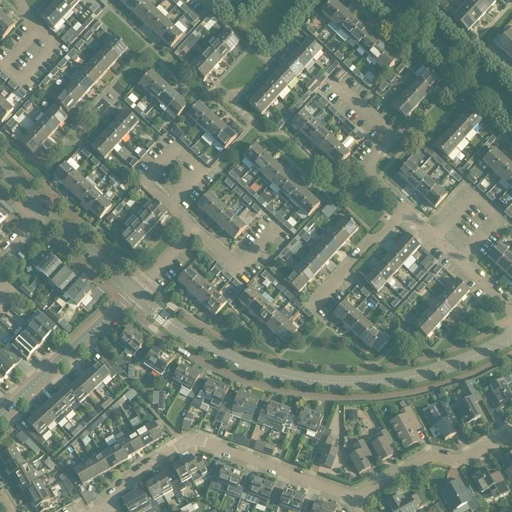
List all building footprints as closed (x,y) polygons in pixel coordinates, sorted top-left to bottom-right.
[(71,11),(59,0),(57,0),(50,8),(63,20),(71,11)] [(80,2),(77,0),(59,0),(71,11),(80,2)] [(146,2),(144,0),(130,0),(125,6),(134,14),(146,2)] [(331,22),(343,8),(336,2),(333,0),(321,13),(331,22)] [(442,0),(438,0),(436,3),(439,7),(440,6),(445,10),(449,5),(442,0)] [(491,12),(478,0),(470,0),(467,3),(482,17),(487,12),(489,14),(491,12)] [(494,0),(478,0),(491,12),(493,10),(491,8),(496,2),(494,0)] [(155,10),(146,2),(134,14),(143,23),(155,10)] [(467,3),(460,11),(477,27),(480,24),(478,23),(482,17),(467,3)] [(182,6),(179,9),(185,14),(188,11),(182,6)] [(63,20),(50,8),(41,18),(53,30),(63,20)] [(98,8),(92,15),(96,18),(102,11),(98,8)] [(345,11),(343,8),(331,22),(340,30),(352,17),(345,11)] [(155,10),(143,23),(152,31),(164,18),(155,10)] [(477,27),(460,11),(453,19),(468,33),(474,27),(476,29),(477,27)] [(70,22),(74,26),(80,19),(72,12),(65,20),(69,24),(70,22)] [(188,17),(185,21),(193,28),(200,22),(197,20),(191,14),(188,17)] [(90,17),(84,24),(88,27),(94,21),(90,17)] [(209,17),(203,23),(206,26),(212,20),(209,17)] [(352,17),(340,30),(349,39),(361,25),(354,19),(352,17)] [(14,27),(5,18),(0,23),(0,36),(2,39),(14,27)] [(164,18),(152,31),(161,40),(173,27),(164,18)] [(95,32),(100,27),(101,26),(98,23),(92,29),(95,32)] [(363,27),(361,25),(349,39),(358,47),(370,34),(363,27)] [(82,26),(76,33),(79,36),(85,30),(82,26)] [(200,26),(194,32),(198,35),(203,29),(200,26)] [(183,36),(173,27),(161,40),(171,48),(183,36)] [(315,39),(318,35),(310,27),(306,31),(315,39)] [(226,31),(217,41),(230,52),(237,45),(239,43),(226,31)] [(502,55),(511,44),(511,32),(510,31),(496,45),(502,51),(500,53),(502,55)] [(93,35),(89,32),(83,39),(87,42),(93,35)] [(373,36),(370,34),(358,47),(367,55),(379,42),(373,36)] [(191,35),(186,41),(190,44),(195,38),(191,35)] [(325,42),(318,35),(315,39),(322,45),(325,42)] [(67,42),(64,44),(68,48),(77,39),(73,36),(67,42)] [(114,37),(106,47),(118,59),(127,49),(114,37)] [(299,49),(312,60),(320,51),(308,39),(301,46),(299,49)] [(81,41),(75,48),(78,51),(85,44),(81,41)] [(217,41),(209,50),(222,61),(228,55),(230,52),(217,41)] [(381,44),(379,42),(367,55),(376,64),(388,51),(381,44)] [(183,44),(177,50),(181,54),(187,47),(183,44)] [(328,44),(325,48),(331,54),(334,50),(328,44)] [(511,58),(511,44),(502,55),(504,57),(506,55),(511,60),(511,58)] [(106,47),(97,56),(110,68),(118,59),(106,47)] [(293,55),(291,58),(303,69),(312,60),(299,49),(293,55)] [(68,62),(67,62),(71,66),(74,62),(70,60),(76,53),(73,50),(64,59),(68,62)] [(222,61),(209,50),(200,58),(213,70),(219,64),(222,61)] [(388,51),(376,64),(386,73),(398,59),(391,53),(388,51)] [(337,53),(334,56),(340,62),(343,59),(337,53)] [(97,56),(89,65),(101,77),(110,68),(97,56)] [(410,56),(404,63),(407,66),(413,59),(410,56)] [(213,70),(200,58),(192,68),(204,80),(211,73),(213,70)] [(303,69),(291,58),(284,65),(282,67),(295,79),(303,69)] [(68,62),(64,59),(58,66),(61,69),(67,62),(68,62)] [(346,61),(343,64),(349,70),(352,67),(346,61)] [(101,77),(89,65),(80,74),(93,86),(101,77)] [(329,65),(323,71),(326,73),(325,73),(329,76),(334,70),(329,65)] [(401,65),(395,72),(399,75),(405,68),(401,65)] [(295,79),(282,67),(276,74),(274,76),(287,88),(295,79)] [(56,68),(50,75),(53,78),(59,71),(56,68)] [(341,69),(333,78),(338,83),(342,79),(347,74),(341,69)] [(355,70),(352,73),(358,79),(361,75),(355,70)] [(418,80),(431,91),(438,84),(440,82),(427,70),(418,80)] [(149,93),(160,81),(151,72),(139,84),(149,93)] [(2,73),(0,75),(0,77),(5,82),(8,79),(2,73)] [(93,86),(80,74),(72,83),(85,95),(93,86)] [(393,74),(387,81),(390,84),(397,77),(393,74)] [(287,88),(274,76),(267,83),(266,85),(278,97),(287,88)] [(317,82),(321,85),(326,79),(323,76),(317,82)] [(47,77),(41,84),(45,87),(51,81),(47,77)] [(364,78),(361,81),(367,87),(370,84),(364,78)] [(418,80),(410,89),(423,100),(429,94),(431,91),(418,80)] [(170,89),(160,81),(149,93),(158,101),(170,89)] [(11,82),(8,85),(14,91),(17,87),(11,82)] [(317,82),(309,91),(312,94),(321,85),(317,82)] [(85,95),(72,83),(63,92),(76,104),(85,95)] [(385,83),(378,90),(382,93),(388,87),(385,83)] [(259,92),(257,94),(270,106),(278,97),(266,85),(259,92)] [(170,89),(158,101),(167,110),(178,97),(170,89)] [(423,100),(410,89),(402,98),(414,110),(420,103),(423,100)] [(20,90),(17,93),(23,99),(26,96),(20,90)] [(312,94),(309,91),(300,100),(304,104),(312,94)] [(38,92),(31,98),(35,102),(41,95),(38,92)] [(76,104),(63,92),(55,102),(68,113),(76,104)] [(270,106),(257,94),(251,102),(249,104),(261,115),(270,106)] [(178,97),(167,110),(176,119),(188,106),(178,97)] [(304,104),(300,100),(296,97),(294,101),(297,104),(291,110),(295,113),(304,104)] [(322,98),(319,102),(325,108),(328,104),(322,98)] [(414,110),(402,98),(393,107),(406,119),(412,112),(414,110)] [(127,99),(124,102),(131,108),(134,105),(127,99)] [(29,101),(23,108),(26,111),(33,104),(29,101)] [(13,111),(3,102),(0,105),(0,121),(2,123),(13,111)] [(196,125),(208,112),(199,103),(187,116),(196,125)] [(54,106),(46,116),(58,127),(67,118),(54,106)] [(136,107),(133,111),(140,117),(143,113),(136,107)] [(461,118),(473,130),(482,120),(469,109),(463,116),(461,118)] [(21,110),(14,117),(18,120),(24,113),(21,110)] [(126,111),(117,120),(130,132),(138,122),(126,111)] [(208,112),(196,125),(206,133),(217,120),(208,112)] [(302,133),(313,120),(304,112),(292,124),(298,130),(302,133)] [(289,113),(283,119),(287,122),(293,116),(289,113)] [(340,115),(337,119),(343,125),(346,121),(340,115)] [(58,127),(46,116),(40,122),(38,120),(35,123),(50,137),(58,127)] [(145,116),(142,119),(149,125),(152,122),(145,116)] [(454,125),(452,127),(465,139),(473,130),(461,118),(454,125)] [(12,119),(6,126),(10,129),(9,130),(13,134),(15,132),(14,131),(18,126),(15,123),(16,122),(12,119)] [(130,132),(117,120),(109,130),(121,141),(130,132)] [(217,120),(206,133),(215,141),(226,129),(217,120)] [(313,120),(302,133),(307,139),(311,142),(323,129),(313,120)] [(281,122),(275,128),(278,131),(284,125),(281,122)] [(37,125),(29,134),(41,146),(50,137),(35,123),(37,125)] [(155,124),(151,127),(158,134),(161,130),(155,124)] [(347,135),(344,139),(346,141),(353,133),(352,133),(355,130),(349,124),(346,127),(349,130),(346,134),(347,135)] [(465,139),(452,127),(446,134),(444,137),(456,148),(465,139)] [(226,129),(215,141),(224,150),(236,137),(226,129)] [(332,137),(323,129),(311,142),(317,147),(320,150),(332,137)] [(109,130),(100,139),(113,150),(121,141),(109,130)] [(358,132),(355,135),(361,142),(365,138),(358,132)] [(41,146),(29,134),(20,143),(33,155),(41,146)] [(181,142),(184,139),(186,136),(183,134),(181,136),(178,139),(181,142)] [(332,137),(320,150),(326,156),(329,158),(341,146),(332,137)] [(456,148),(444,137),(437,144),(435,146),(448,158),(456,148)] [(492,137),(486,143),(490,146),(495,140),(492,137)] [(113,150),(100,139),(92,148),(104,160),(113,150)] [(181,142),(188,148),(191,145),(184,139),(181,142)] [(152,141),(146,147),(149,150),(155,144),(152,141)] [(253,166),(265,154),(257,147),(255,145),(244,158),(253,166)] [(341,146),(329,158),(336,165),(338,167),(350,154),(341,146)] [(483,146),(478,152),(482,156),(487,149),(483,146)] [(193,147),(190,150),(197,156),(200,153),(193,147)] [(428,148),(424,152),(431,158),(434,154),(428,148)] [(492,171),(504,158),(496,151),(494,149),(483,162),(492,171)] [(84,150),(81,153),(88,159),(91,156),(84,150)] [(143,150),(137,157),(141,159),(147,153),(143,150)] [(267,156),(265,154),(253,166),(262,175),(274,162),(267,156)] [(470,161),(473,164),(479,158),(476,155),(470,161)] [(202,156),(199,159),(206,165),(209,162),(202,156)] [(436,156),(433,160),(440,166),(443,163),(436,156)] [(93,158),(90,162),(97,168),(100,164),(93,158)] [(511,165),(506,160),(504,158),(492,171),(501,179),(511,167),(511,165)] [(135,159),(129,166),(132,169),(138,162),(135,159)] [(473,164),(470,161),(467,159),(464,162),(467,165),(461,171),(460,169),(457,172),(462,176),(473,164)] [(407,183),(419,170),(409,161),(397,174),(404,180),(407,183)] [(276,164),(274,162),(262,175),(271,183),(283,171),(276,164)] [(63,185),(74,173),(65,164),(54,177),(63,185)] [(446,165),(443,168),(449,175),(452,171),(446,165)] [(103,166),(99,170),(106,176),(109,173),(103,166)] [(511,167),(501,179),(510,188),(511,185),(511,167)] [(127,168),(121,175),(124,178),(130,171),(127,168)] [(419,170),(407,183),(414,190),(416,191),(428,179),(419,170)] [(285,172),(283,171),(271,183),(281,191),(292,179),(285,172)] [(237,184),(240,180),(232,172),(228,175),(237,184)] [(84,181),(74,173),(63,185),(72,194),(84,181)] [(455,173),(452,177),(457,182),(453,187),(456,189),(462,182),(461,180),(455,173)] [(112,175),(108,178),(111,181),(109,184),(112,187),(118,181),(112,175)] [(470,176),(467,180),(474,186),(477,182),(470,176)] [(281,191),(281,192),(277,196),(286,204),(290,200),(301,187),(294,181),(292,179),(281,191)] [(437,187),(428,179),(416,191),(423,198),(425,200),(437,187)] [(227,180),(224,183),(230,189),(234,186),(227,180)] [(249,189),(240,180),(237,184),(246,192),(249,189)] [(84,181),(72,194),(81,202),(93,190),(84,181)] [(121,184),(118,187),(124,193),(127,190),(121,184)] [(250,189),(249,189),(246,192),(255,201),(259,197),(255,194),(259,189),(254,184),(250,189)] [(479,185),(476,188),(483,194),(486,191),(479,185)] [(137,187),(131,193),(135,196),(140,190),(137,187)] [(303,189),(301,187),(290,200),(299,208),(310,196),(303,189)] [(447,196),(437,187),(425,200),(432,207),(435,209),(447,196)] [(236,188),(233,191),(240,198),(243,194),(236,188)] [(102,198),(93,190),(81,202),(90,210),(102,198)] [(207,214),(218,202),(209,193),(197,206),(207,214)] [(488,193),(485,197),(492,202),(495,199),(488,193)] [(102,198),(90,210),(100,219),(111,207),(106,202),(109,199),(105,195),(102,198)] [(129,196),(123,202),(126,206),(132,199),(129,196)] [(313,198),(310,196),(299,208),(308,217),(320,204),(313,198)] [(0,197),(0,204),(7,211),(11,207),(2,199),(0,197)] [(245,197),(242,200),(249,206),(252,203),(245,197)] [(265,204),(259,197),(255,201),(262,207),(265,204)] [(154,201),(146,211),(158,223),(159,222),(161,224),(168,217),(166,215),(167,213),(154,201)] [(227,210),(218,202),(207,214),(216,223),(227,210)] [(498,202),(495,205),(501,211),(504,208),(498,202)] [(320,211),(328,218),(329,217),(326,212),(331,206),(328,203),(320,211)] [(120,205),(112,214),(116,217),(124,208),(120,205)] [(255,205),(251,209),(257,215),(261,211),(255,205)] [(268,206),(265,209),(271,215),(274,212),(268,206)] [(237,219),(227,210),(216,223),(225,231),(237,219)] [(146,211),(137,220),(150,232),(158,223),(146,211)] [(320,211),(312,220),(315,224),(323,216),(327,219),(328,218),(320,211)] [(116,217),(112,214),(106,221),(109,224),(116,217)] [(277,214),(274,218),(280,223),(283,220),(277,214)] [(150,232),(137,220),(133,216),(124,226),(128,229),(129,229),(141,241),(150,232)] [(337,227),(349,238),(356,231),(358,229),(346,217),(337,227)] [(237,219),(225,231),(235,240),(246,227),(237,219)] [(315,224),(312,220),(304,229),(307,233),(315,224)] [(286,223),(283,226),(289,232),(292,229),(286,223)] [(349,238),(337,227),(328,236),(341,247),(347,240),(349,238)] [(129,229),(128,229),(120,238),(132,250),(141,241),(129,229)] [(304,229),(295,239),(298,242),(307,233),(304,229)] [(306,235),(302,240),(306,244),(311,239),(306,235)] [(399,245),(411,256),(420,247),(407,235),(400,243),(399,245)] [(328,236),(320,245),(332,256),(338,250),(341,247),(328,236)] [(295,239),(287,248),(290,251),(298,242),(295,239)] [(332,256),(320,245),(311,254),(324,265),(330,259),(332,256)] [(392,252),(390,254),(403,265),(411,256),(399,245),(392,252)] [(497,266),(509,253),(500,245),(488,257),(495,264),(497,266)] [(290,251),(287,248),(280,255),(283,258),(290,251)] [(41,274),(55,260),(48,253),(47,253),(43,249),(30,264),(41,274)] [(204,252),(200,255),(211,265),(214,262),(204,252)] [(511,256),(509,253),(497,266),(504,272),(506,274),(511,268),(511,256)] [(311,254),(303,263),(315,275),(322,268),(324,265),(311,254)] [(403,265),(390,254),(384,261),(382,263),(394,275),(403,265)] [(278,258),(272,264),(275,267),(281,261),(278,258)] [(62,266),(55,260),(41,274),(48,281),(62,266)] [(303,263),(294,272),(307,284),(313,277),(315,275),(303,263)] [(375,270),(373,272),(386,284),(394,275),(382,263),(375,270)] [(430,263),(425,269),(428,272),(434,266),(430,263)] [(217,264),(214,267),(220,273),(223,270),(217,264)] [(62,266),(48,281),(55,287),(69,273),(62,266)] [(439,266),(433,272),(436,276),(442,269),(439,266)] [(421,272),(416,278),(420,281),(428,272),(425,269),(424,269),(423,268),(420,271),(421,272)] [(187,291),(199,277),(190,269),(178,282),(185,288),(187,291)] [(307,284),(294,272),(286,281),(298,293),(304,286),(307,284)] [(386,284),(373,272),(367,279),(365,281),(377,293),(386,284)] [(76,279),(69,273),(55,287),(63,294),(76,279)] [(226,273),(223,276),(229,282),(232,279),(226,273)] [(269,275),(266,279),(273,285),(276,282),(269,275)] [(430,275),(424,281),(428,285),(434,278),(430,275)] [(199,277),(187,291),(194,297),(196,299),(208,286),(199,277)] [(420,281),(416,278),(407,288),(410,291),(420,281)] [(76,279),(63,294),(58,299),(65,306),(70,301),(83,286),(76,279)] [(457,280),(448,290),(460,301),(467,294),(469,292),(457,280)] [(235,281),(232,284),(238,290),(242,287),(235,281)] [(278,284),(275,287),(282,293),(285,290),(278,284)] [(422,284),(416,290),(419,294),(426,287),(422,284)] [(91,293),(83,286),(70,301),(77,308),(91,293)] [(217,295),(208,286),(196,299),(203,305),(205,308),(217,295)] [(33,294),(27,289),(24,293),(29,298),(33,294)] [(249,310),(260,298),(251,289),(248,292),(244,290),(236,298),(240,301),(239,302),(246,308),(249,310)] [(363,289),(360,292),(367,298),(370,295),(363,289)] [(405,290),(399,296),(403,299),(408,293),(405,290)] [(448,290),(439,299),(452,310),(458,303),(460,301),(448,290)] [(287,292),(284,296),(290,302),(293,298),(287,292)] [(414,293),(406,301),(410,305),(417,296),(414,293)] [(217,295),(205,308),(212,314),(214,316),(227,303),(217,295)] [(373,297),(369,300),(376,307),(379,303),(373,297)] [(38,306),(42,302),(37,298),(33,302),(38,306)] [(260,298),(249,310),(255,316),(258,319),(269,306),(260,298)] [(397,299),(391,306),(394,309),(400,302),(397,299)] [(452,310),(439,299),(431,308),(443,320),(450,313),(452,310)] [(296,301),(293,304),(300,310),(303,306),(296,301)] [(410,305),(406,301),(399,309),(403,312),(410,305)] [(42,302),(38,306),(43,311),(47,307),(42,302)] [(343,324),(355,311),(346,302),(334,315),(340,321),(343,324)] [(381,305),(378,309),(385,315),(388,312),(381,305)] [(278,314),(269,306),(258,319),(264,325),(267,327),(278,314)] [(431,308),(423,317),(436,328),(442,322),(443,320),(431,308)] [(305,309),(302,312),(309,319),(312,315),(305,309)] [(18,310),(14,313),(20,318),(23,315),(18,310)] [(52,320),(56,315),(51,311),(47,315),(52,320)] [(364,319),(355,311),(343,324),(350,330),(352,332),(364,319)] [(278,314),(267,327),(273,333),(276,335),(288,323),(278,314)] [(391,314),(387,318),(394,324),(397,320),(391,314)] [(32,326),(46,339),(53,332),(57,328),(43,315),(39,319),(34,324),(31,320),(28,323),(32,326)] [(56,315),(52,320),(57,324),(62,319),(58,315),(57,316),(56,315)] [(436,328),(423,317),(414,326),(427,338),(434,330),(436,328)] [(373,328),(364,319),(352,332),(359,339),(361,341),(373,328)] [(288,323),(276,335),(277,336),(274,339),(280,345),(282,347),(285,344),(286,344),(297,331),(288,323)] [(5,324),(1,328),(7,332),(8,331),(10,329),(5,324)] [(32,326),(25,333),(40,347),(46,339),(32,326)] [(373,328),(361,341),(369,348),(371,349),(373,347),(378,353),(390,340),(384,334),(382,336),(373,328)] [(126,350),(138,336),(130,329),(118,344),(126,350)] [(25,333),(19,340),(33,353),(40,347),(25,333)] [(138,336),(126,350),(133,357),(146,342),(138,336)] [(33,353),(19,340),(15,337),(8,344),(12,348),(9,351),(20,362),(23,358),(26,361),(33,353)] [(153,371),(163,355),(154,349),(151,355),(147,352),(140,363),(153,371)] [(0,364),(10,373),(20,362),(9,351),(5,355),(2,352),(0,354),(0,364)] [(172,361),(163,355),(153,371),(166,380),(172,372),(167,368),(172,361)] [(107,356),(103,360),(111,369),(116,365),(107,356)] [(117,375),(111,369),(103,360),(91,371),(103,383),(109,377),(112,380),(117,375)] [(0,377),(3,380),(10,373),(0,364),(0,377)] [(123,373),(116,365),(111,369),(117,375),(119,378),(123,373)] [(182,388),(191,371),(182,366),(172,383),(182,388)] [(103,383),(91,371),(83,378),(95,390),(103,383)] [(191,371),(182,388),(190,393),(188,397),(194,400),(195,400),(200,389),(194,387),(200,376),(191,371)] [(83,378),(76,384),(88,397),(95,390),(83,378)] [(511,394),(504,380),(491,387),(497,398),(491,401),(497,412),(505,408),(503,405),(511,399),(511,394)] [(195,400),(194,400),(191,405),(199,409),(201,405),(209,408),(219,385),(210,381),(205,392),(200,389),(195,400)] [(468,400),(456,407),(467,425),(481,417),(474,405),(482,401),(471,381),(461,387),(468,400)] [(88,397),(76,384),(68,392),(77,402),(80,404),(88,397)] [(229,390),(219,385),(209,408),(218,412),(215,420),(212,431),(218,434),(222,423),(229,403),(224,401),(229,390)] [(77,402),(68,392),(66,389),(58,395),(70,408),(77,402)] [(131,390),(124,396),(127,401),(128,400),(130,402),(136,396),(131,390)] [(229,403),(222,423),(227,425),(231,416),(240,420),(242,415),(249,398),(239,394),(235,405),(229,403)] [(58,395),(51,403),(66,419),(73,412),(70,409),(70,408),(58,395)] [(127,401),(124,396),(117,403),(120,406),(120,407),(127,401)] [(242,415),(240,420),(256,426),(256,424),(257,424),(260,415),(255,412),(259,401),(249,398),(242,415)] [(109,406),(106,402),(101,407),(104,410),(109,406)] [(445,402),(424,413),(432,428),(437,425),(446,441),(457,434),(449,419),(453,416),(445,402)] [(66,419),(51,403),(43,409),(55,422),(58,426),(66,419)] [(117,403),(109,410),(112,414),(113,414),(120,407),(120,406),(117,403)] [(261,413),(260,415),(257,424),(262,426),(262,427),(272,430),(273,428),(281,407),(271,404),(267,415),(261,413)] [(291,411),(281,407),(273,428),(282,432),(282,433),(288,436),(290,430),(292,424),(286,422),(291,411)] [(403,417),(391,424),(405,449),(420,441),(413,428),(419,425),(409,408),(401,413),(403,417)] [(43,409),(36,416),(47,429),(55,422),(43,409)] [(112,414),(109,410),(101,417),(105,421),(113,414),(112,414)] [(292,424),(290,430),(295,432),(297,428),(307,432),(314,414),(304,411),(300,421),(294,419),(292,424)] [(357,411),(350,411),(350,420),(358,420),(357,411)] [(323,418),(314,414),(307,432),(316,435),(315,440),(321,442),(325,431),(319,429),(323,418)] [(49,432),(47,429),(36,416),(28,424),(31,427),(27,431),(40,445),(44,441),(42,439),(49,432)] [(94,420),(91,416),(86,420),(89,424),(94,420)] [(105,421),(101,417),(94,424),(97,428),(105,421)] [(139,418),(131,421),(134,430),(142,426),(139,418)] [(158,421),(144,429),(153,445),(162,439),(159,435),(165,432),(158,421)] [(94,424),(86,431),(89,435),(97,428),(94,424)] [(79,433),(76,429),(71,435),(74,438),(79,433)] [(153,445),(144,429),(136,434),(144,449),(153,445)] [(89,435),(86,431),(78,439),(82,442),(89,435)] [(380,441),(372,445),(381,462),(393,456),(386,444),(392,441),(386,431),(377,436),(380,441)] [(33,452),(38,448),(21,432),(16,438),(23,445),(24,444),(33,452)] [(136,434),(127,439),(135,454),(144,449),(136,434)] [(248,446),(251,439),(237,434),(234,440),(248,446)] [(127,439),(126,437),(116,442),(117,443),(126,460),(127,460),(135,454),(127,439)] [(323,438),(318,451),(324,453),(319,465),(331,470),(338,452),(330,449),(333,441),(323,438)] [(65,439),(60,444),(64,448),(69,443),(65,439)] [(75,441),(70,446),(74,450),(79,445),(75,441)] [(358,453),(350,458),(359,475),(371,468),(364,456),(370,453),(363,441),(354,446),(358,453)] [(117,443),(108,448),(110,451),(119,466),(127,461),(127,460),(126,460),(117,443)] [(257,444),(254,450),(263,453),(265,447),(257,444)] [(275,447),(267,444),(264,452),(271,456),(275,447)] [(4,468),(20,459),(16,450),(8,455),(5,451),(0,453),(0,455),(2,458),(0,459),(4,465),(2,466),(4,468)] [(119,466),(110,451),(101,456),(110,471),(119,466)] [(110,471),(101,456),(93,461),(101,476),(110,471)] [(190,457),(182,462),(193,481),(201,477),(202,478),(211,473),(206,462),(197,467),(190,457)] [(20,459),(4,468),(5,471),(7,470),(10,477),(13,476),(13,475),(26,469),(20,459)] [(48,468),(53,463),(48,459),(44,464),(48,468)] [(93,461),(84,466),(92,481),(101,476),(93,461)] [(193,481),(182,462),(173,468),(179,480),(174,483),(180,493),(186,490),(187,483),(186,482),(191,479),(192,482),(193,481)] [(26,469),(13,475),(13,476),(16,481),(15,482),(16,485),(33,476),(33,475),(37,473),(33,465),(26,469)] [(92,481),(84,466),(69,475),(75,485),(81,482),(83,487),(92,481)] [(227,488),(233,472),(223,468),(219,466),(217,468),(215,474),(221,476),(220,479),(214,477),(209,488),(216,491),(217,486),(227,489),(227,488)] [(485,470),(473,477),(482,493),(488,490),(491,495),(497,492),(500,498),(510,492),(500,475),(491,480),(485,470)] [(244,475),(233,472),(227,488),(237,491),(234,498),(233,497),(229,508),(236,510),(240,500),(241,500),(245,489),(239,487),(244,475)] [(63,483),(67,479),(63,474),(58,479),(62,482),(63,483)] [(38,485),(33,476),(16,485),(18,488),(19,487),(23,493),(25,492),(38,485)] [(180,493),(174,483),(169,486),(163,476),(154,481),(164,497),(173,492),(178,502),(183,499),(180,493)] [(68,479),(67,479),(63,483),(74,503),(80,500),(74,490),(68,479)] [(245,489),(241,500),(247,502),(257,506),(265,483),(255,479),(251,491),(245,489)] [(460,480),(440,491),(451,511),(467,504),(471,511),(473,511),(481,508),(475,496),(470,499),(460,480)] [(144,497),(151,509),(146,511),(156,511),(159,510),(157,506),(154,502),(164,497),(154,481),(145,486),(149,494),(144,497)] [(38,485),(25,492),(29,498),(27,499),(29,502),(46,492),(45,491),(41,483),(38,485)] [(265,483),(257,506),(272,511),(276,500),(271,498),(275,487),(265,483)] [(49,489),(45,491),(46,492),(29,502),(30,505),(32,504),(36,510),(36,511),(44,511),(48,510),(48,508),(46,504),(55,499),(49,489)] [(140,490),(122,500),(128,511),(146,511),(151,509),(144,497),(140,490)] [(282,502),(276,500),(272,511),(273,511),(278,511),(280,507),(289,510),(290,511),(296,495),(295,495),(286,491),(282,502)] [(290,511),(289,510),(288,511),(307,511),(308,508),(303,506),(305,498),(305,497),(304,494),(298,492),(295,495),(296,495),(290,511)] [(396,498),(387,502),(392,511),(414,511),(426,506),(419,494),(405,501),(403,497),(399,496),(396,498)] [(313,511),(308,511),(307,511),(324,511),(327,506),(325,506),(317,503),(313,511)]
